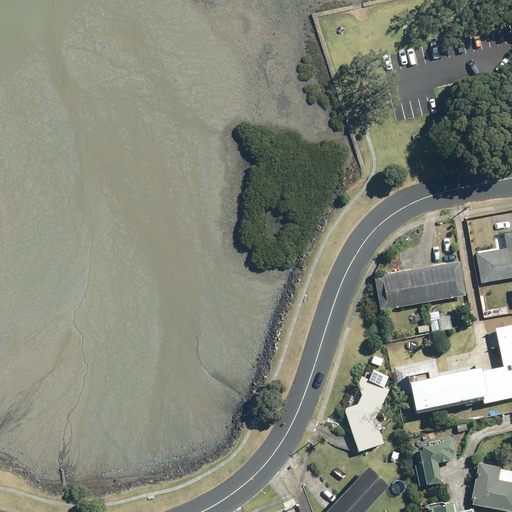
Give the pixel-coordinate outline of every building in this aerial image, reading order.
[(475,253),(480,283),(511,277),(511,232),(503,234),(506,248),(475,253)] [(373,277),(379,310),(464,295),(458,262),(373,277)] [(409,379),(415,408),(480,394),(481,402),(511,395),(511,323),(494,327),(502,366),(482,370),(481,365),(409,379)] [(343,410),(357,452),(382,443),(373,417),(387,389),(382,386),(387,376),(372,369),(371,372),(364,368),(343,410)] [(414,463),(420,487),(440,482),(435,464),(456,459),(451,441),(414,450),(417,462),(414,463)] [(473,499),(472,504),(511,511),(511,481),(496,479),(498,465),(477,462),(470,499),(473,499)] [(325,511),(362,511),(387,485),(366,467),(325,511)] [(424,509),(424,511),(471,511),(470,509),(456,511),(455,511),(453,502),(424,509)]
